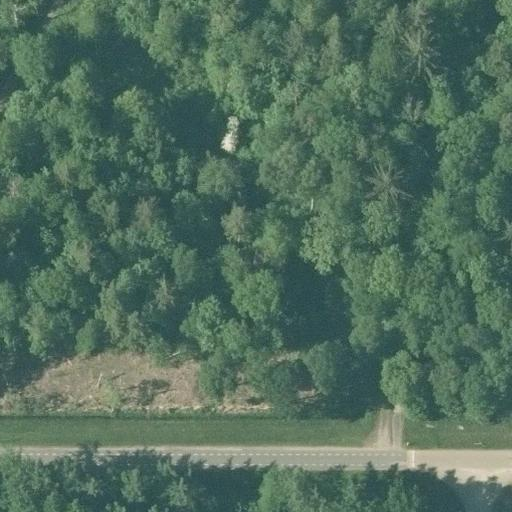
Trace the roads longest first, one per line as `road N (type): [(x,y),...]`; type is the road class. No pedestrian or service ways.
road 1 (track): [(378,461),(380,407),(361,359),(219,157),(177,123),(107,87),(0,60)]
road 2 (tertiary): [(476,461),(0,461)]
